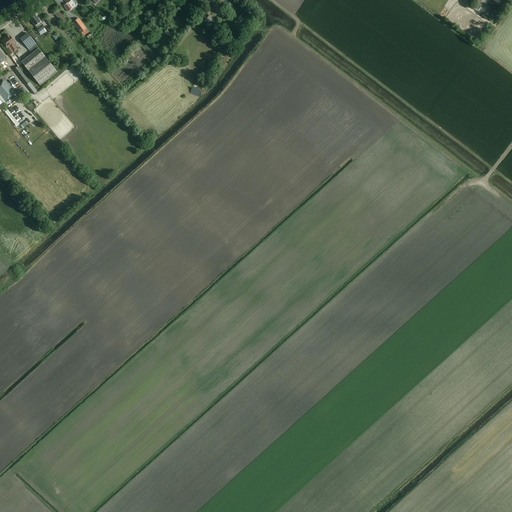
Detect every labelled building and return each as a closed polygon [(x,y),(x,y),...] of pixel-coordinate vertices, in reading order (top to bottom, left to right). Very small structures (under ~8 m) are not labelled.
[(71,0),(65,0),(66,0),(65,1),(68,4),(64,6),(68,11),(73,8),(71,5),(74,3),(72,0),(71,0)] [(474,6),(473,9),(477,12),(482,5),(477,1),(474,6)] [(70,21),(60,9),(54,14),(64,26),(70,21)] [(41,22),(36,15),(30,19),(35,26),(38,29),(37,29),(39,33),(45,28),(42,25),(40,23),(41,22)] [(210,23),(208,25),(212,28),(217,21),(210,15),(206,20),(209,22),(210,23)] [(72,26),(81,37),(87,32),(78,21),(72,26)] [(58,38),(50,27),(47,29),(55,40),(58,38)] [(58,72),(27,33),(20,38),(29,50),(33,48),(35,51),(22,61),(41,86),(58,72)] [(10,36),(9,35),(6,37),(5,38),(5,39),(2,41),(7,48),(6,48),(11,55),(14,52),(15,53),(16,53),(17,53),(18,52),(18,51),(18,50),(18,49),(13,43),(15,42),(10,36)] [(30,82),(18,66),(14,70),(26,85),(30,82)] [(5,80),(0,84),(0,94),(6,102),(16,94),(5,80)]
